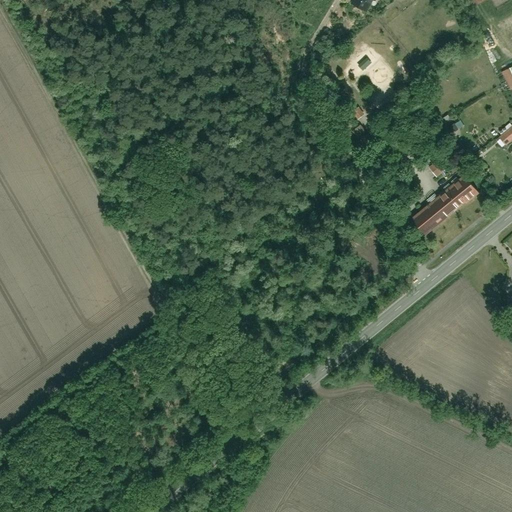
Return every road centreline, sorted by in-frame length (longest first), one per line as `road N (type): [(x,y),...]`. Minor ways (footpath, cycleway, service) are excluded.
road 1 (tertiary): [(511,216),(153,511)]
road 2 (track): [(313,380),(329,397),(355,387),(382,389),(511,451)]
